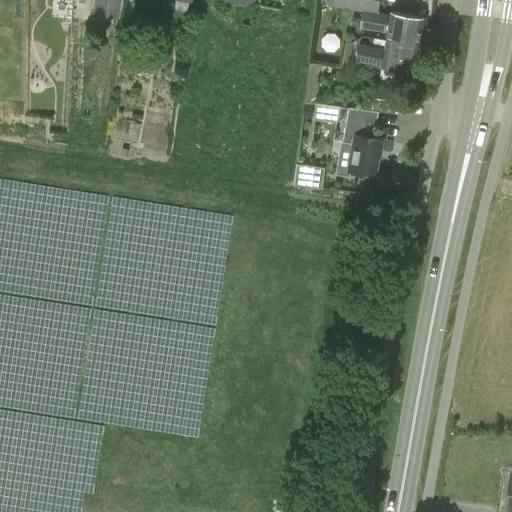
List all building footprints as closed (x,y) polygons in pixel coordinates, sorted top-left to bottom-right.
[(93,0),(91,16),(118,19),(120,0),(93,0)] [(190,3),(190,0),(174,0),(172,9),(186,11),(188,2),(190,3)] [(319,0),(319,3),(334,5),(363,10),(360,26),(388,31),(387,40),(419,46),(425,15),(392,10),(391,13),(391,14),(378,12),(379,0),(319,0)] [(355,61),(382,66),(415,72),(419,46),(387,40),(374,37),(372,45),(359,43),(355,61)] [(310,61),(304,102),(315,104),(316,104),(316,102),(316,100),(322,63),(310,61)] [(374,96),(372,109),(378,110),(396,112),(398,100),(374,96)] [(342,140),(336,173),(350,176),(351,170),(376,174),(383,138),(369,135),(371,124),(376,125),(378,110),(372,109),(349,106),(343,140),(342,140)] [(295,181),(294,184),(322,187),(323,185),(324,178),(296,174),(295,181)]
